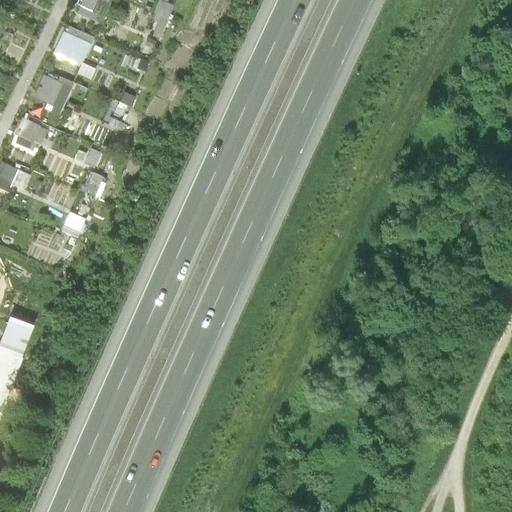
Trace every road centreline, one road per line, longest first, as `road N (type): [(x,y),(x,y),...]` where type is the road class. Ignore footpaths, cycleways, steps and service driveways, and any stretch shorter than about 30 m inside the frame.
road 1 (motorway): [(133,511),(360,0)]
road 2 (motorway): [(300,0),(74,511)]
road 3 (track): [(455,455),(511,327)]
